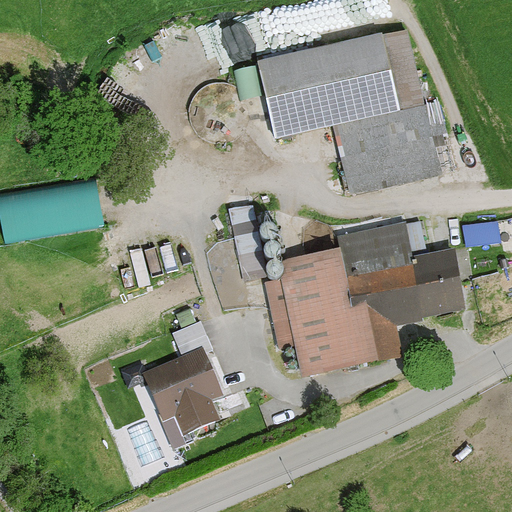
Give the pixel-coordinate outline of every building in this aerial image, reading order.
[(425,110),(408,36),(259,68),(276,144),(336,131),(351,198),(452,176),(437,108),(425,110)] [(107,183),(9,185),(10,230),(108,228),(107,183)] [(501,219),(467,220),(468,243),(502,242),(501,219)] [(278,266),(282,285),(267,288),(280,356),(297,352),(302,381),(405,362),(399,328),(469,315),(458,253),(428,259),(422,226),(338,242),(341,254),(278,266)] [(102,233),(30,239),(31,260),(103,254),(102,233)] [(201,326),(173,339),(183,362),(147,378),(167,425),(176,422),(184,439),(220,424),(213,406),(224,401),(207,362),(215,359),(201,326)]
